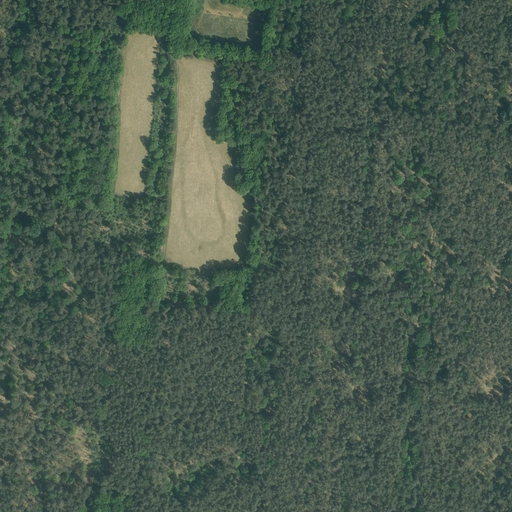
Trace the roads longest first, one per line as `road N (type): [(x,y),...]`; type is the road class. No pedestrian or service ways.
road 1 (track): [(158,312),(177,130),(171,0)]
road 2 (track): [(51,270),(35,511)]
road 3 (track): [(511,162),(486,152),(456,119),(457,13)]
